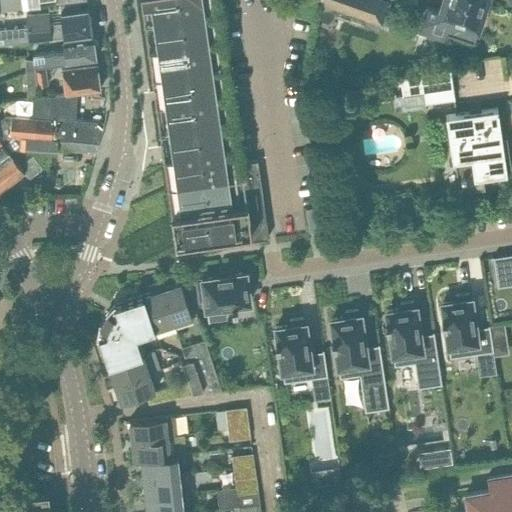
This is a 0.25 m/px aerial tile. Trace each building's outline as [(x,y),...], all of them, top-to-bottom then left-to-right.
[(0,0),(0,10),(22,8),(40,6),(39,0),(0,0)] [(220,10),(218,0),(140,0),(154,91),(160,90),(161,102),(156,103),(162,145),(168,145),(169,157),(163,158),(175,242),(225,235),(226,242),(268,236),(257,159),(234,162),(213,11),(220,10)] [(333,0),(331,6),(337,8),(343,10),(346,0),(333,0)] [(356,14),(360,0),(346,0),(343,10),(356,14)] [(367,18),(374,0),(360,0),(356,14),(367,18)] [(384,0),(374,0),(367,18),(381,23),(389,1),(384,0)] [(474,41),(486,4),(475,0),(441,0),(439,8),(426,4),(418,27),(444,36),(445,32),(474,41)] [(320,2),(316,23),(330,28),(337,8),(331,6),(320,2)] [(23,25),(0,27),(0,43),(62,36),(73,35),(92,32),(89,9),(89,6),(59,11),(61,24),(50,25),(49,11),(26,14),(27,25),(23,25)] [(32,96),(37,96),(36,86),(40,85),(38,69),(46,68),(45,65),(48,64),(96,57),(95,49),(97,45),(97,41),(93,38),(93,36),(62,40),(63,49),(33,53),(33,56),(25,56),(28,97),(32,96)] [(75,118),(77,93),(77,91),(100,88),(97,62),(63,66),(67,94),(32,96),(32,115),(11,113),(11,133),(58,137),(99,141),(103,120),(75,118)] [(40,85),(48,84),(46,68),(38,69),(40,85)] [(409,75),(400,76),(403,94),(423,91),(425,102),(428,101),(454,97),(452,84),(450,69),(409,75)] [(446,115),(456,190),(484,186),(482,170),(506,167),(497,107),(446,115)] [(11,113),(6,113),(0,117),(0,141),(11,133),(11,113)] [(11,133),(0,141),(0,189),(24,171),(29,177),(42,167),(32,154),(20,164),(12,153),(21,146),(57,149),(58,137),(11,133)] [(307,208),(312,228),(325,225),(319,204),(307,208)] [(511,252),(493,256),(497,285),(511,283),(511,252)] [(218,274),(202,277),(208,320),(209,320),(209,318),(225,316),(224,304),(232,303),(233,305),(237,304),(237,302),(250,301),(248,286),(253,285),(251,272),(246,273),(246,271),(231,273),(230,272),(218,274)] [(162,287),(174,322),(193,316),(181,280),(162,287)] [(143,293),(155,328),(174,322),(162,287),(160,281),(148,285),(150,291),(143,293)] [(493,349),(489,323),(475,325),(471,296),(469,297),(469,291),(455,293),(456,299),(441,301),(443,314),(442,314),(442,319),(444,318),(450,356),(493,349)] [(108,365),(143,353),(137,334),(155,328),(143,293),(113,303),(117,314),(116,315),(107,311),(100,325),(109,329),(109,331),(98,334),(108,365)] [(441,383),(434,330),(432,330),(432,332),(420,333),(416,305),(414,305),(413,299),(399,302),(400,307),(386,309),(387,317),(385,317),(386,322),(388,322),(394,364),(414,361),(418,386),(441,383)] [(388,406),(379,342),(378,343),(378,344),(365,346),(360,313),(359,313),(358,308),(344,310),(345,315),(331,317),(333,334),(331,334),(332,339),(334,339),(340,376),(349,375),(357,374),(363,410),(372,408),(388,406)] [(277,336),(275,337),(276,341),(278,341),(284,381),(327,374),(323,348),(322,348),(322,349),(310,351),(305,321),(303,321),(303,316),(289,318),(290,323),(275,326),(277,336)] [(200,353),(208,351),(204,338),(191,343),(195,353),(199,351),(200,353)] [(195,353),(191,343),(181,346),(184,353),(185,356),(195,353)] [(203,363),(211,360),(208,351),(200,353),(203,363)] [(114,383),(149,371),(143,353),(108,365),(114,383)] [(206,372),(215,369),(211,360),(203,363),(206,372)] [(196,371),(192,361),(182,364),(186,374),(196,371)] [(209,381),(218,378),(215,369),(206,372),(209,381)] [(120,402),(155,390),(149,371),(114,383),(120,402)] [(186,374),(188,380),(189,384),(199,380),(196,371),(186,374)] [(218,378),(209,381),(212,390),(221,388),(218,378)] [(188,380),(168,386),(172,397),(192,393),(189,384),(188,380)] [(192,393),(203,392),(199,380),(189,384),(192,393)] [(227,428),(248,425),(247,413),(246,405),(225,408),(226,416),(227,428)] [(175,414),(128,419),(130,439),(177,433),(175,414)] [(250,436),(248,425),(227,428),(229,439),(250,436)] [(177,433),(130,439),(133,458),(177,453),(185,452),(183,433),(177,433)] [(449,446),(434,448),(436,464),(452,462),(449,446)] [(254,463),(252,452),(231,455),(233,466),(254,463)] [(140,458),(142,477),(179,473),(177,453),(133,458),(133,459),(140,458)] [(257,483),(256,475),(254,463),(233,466),(234,478),(236,485),(257,483)] [(511,511),(511,471),(486,476),(488,488),(465,492),(468,511),(511,511)] [(142,477),(144,496),(181,492),(179,473),(142,477)] [(259,502),(257,483),(236,485),(216,488),(219,507),(238,504),(259,502)] [(50,511),(48,491),(15,495),(17,511),(50,511)] [(196,510),(196,509),(183,511),(181,492),(144,496),(145,511),(182,511),(183,511),(196,510)] [(260,511),(259,502),(238,504),(239,511),(260,511)]
